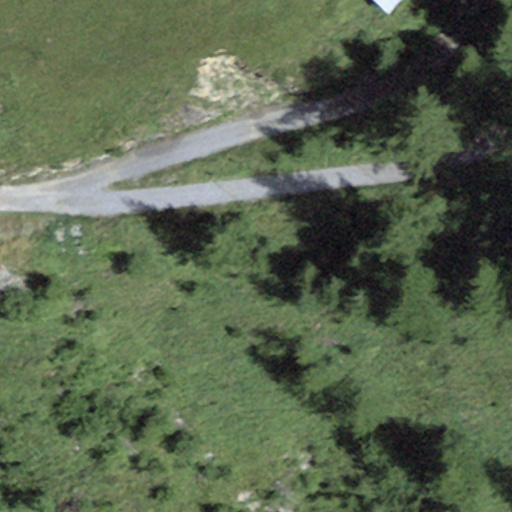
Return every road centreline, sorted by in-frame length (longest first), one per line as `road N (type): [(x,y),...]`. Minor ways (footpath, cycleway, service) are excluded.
road 1 (track): [(478,0),(460,42),(413,80),(49,197)]
road 2 (track): [(49,197),(384,168),(511,113)]
